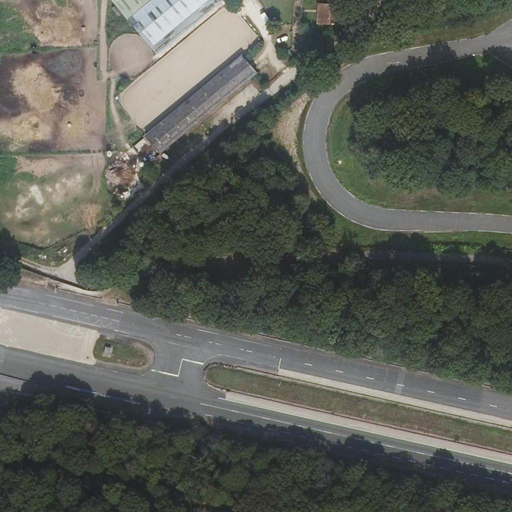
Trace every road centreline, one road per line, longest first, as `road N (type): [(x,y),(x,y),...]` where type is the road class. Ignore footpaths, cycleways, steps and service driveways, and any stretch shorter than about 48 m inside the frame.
road 1 (unclassified): [(387,0),(95,236),(64,271)]
road 2 (unknown): [(229,0),(157,58),(114,75),(113,108),(130,154),(153,143)]
